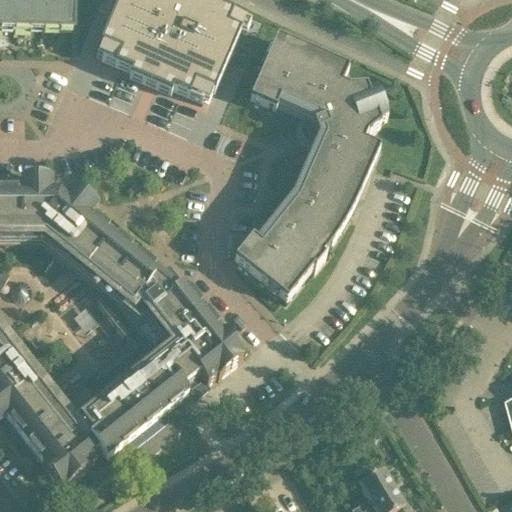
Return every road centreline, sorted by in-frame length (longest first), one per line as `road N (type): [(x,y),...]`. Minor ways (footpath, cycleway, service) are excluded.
road 1 (tertiary): [(151,511),(288,421),(364,359)]
road 2 (tertiary): [(364,359),(419,297),(503,148)]
road 3 (residential): [(452,511),(364,359)]
road 4 (tertiary): [(476,65),(350,0)]
